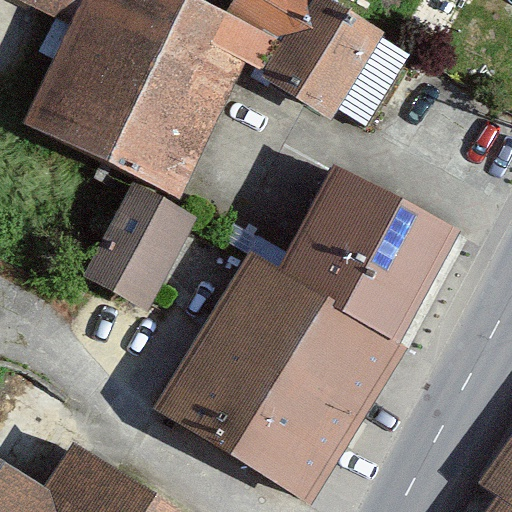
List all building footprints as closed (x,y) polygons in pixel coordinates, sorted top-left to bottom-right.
[(35,0),(86,25),(39,122),(207,204),(267,80),(380,135),(426,42),(339,0),(278,0),(264,28),(207,0),(35,0)] [(362,170),(306,262),(432,338),(486,229),(362,170)] [(152,306),(204,211),(137,175),(86,271),(152,306)] [(271,241),(176,395),(333,493),(432,338),(306,262),(271,241)] [(0,468),(0,511),(208,511),(96,436),(51,503),(0,468)] [(511,511),(511,456),(497,477),(511,487),(511,496),(502,511),(511,511)]
